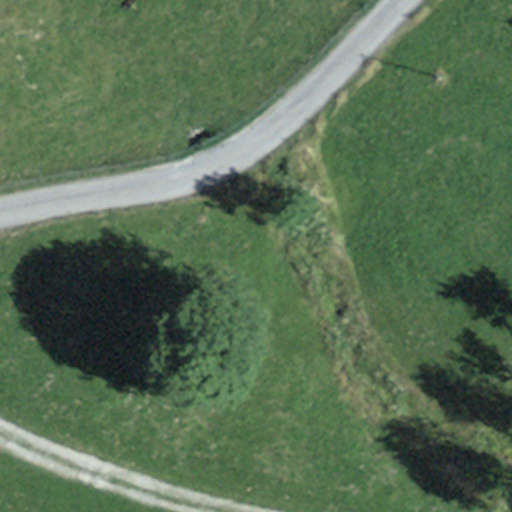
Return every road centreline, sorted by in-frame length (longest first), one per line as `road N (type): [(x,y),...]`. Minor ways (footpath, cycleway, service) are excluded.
road 1 (unclassified): [(0,217),(197,171),(279,126),(408,0)]
road 2 (track): [(0,429),(229,511)]
